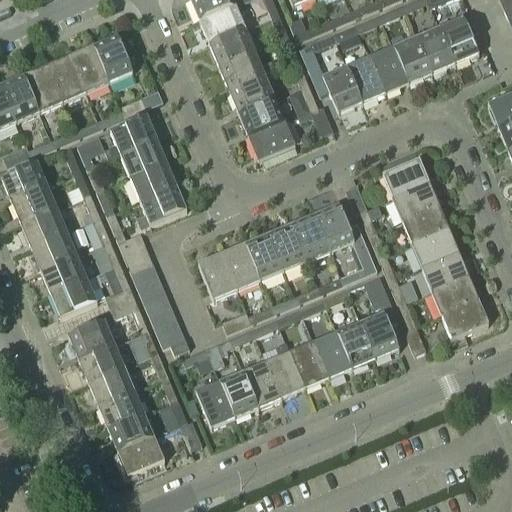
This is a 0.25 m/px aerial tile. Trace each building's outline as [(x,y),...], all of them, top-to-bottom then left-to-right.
[(230,0),(194,0),(189,2),(199,26),(235,11),(230,0)] [(269,0),(261,0),(271,24),(278,20),(269,0)] [(314,0),(286,0),(292,12),(316,3),(314,0)] [(396,0),(390,0),(373,8),(376,15),(399,5),(396,0)] [(452,0),(427,0),(425,1),(428,8),(430,13),(453,3),(452,0)] [(511,0),(505,0),(497,3),(502,14),(511,9),(511,0)] [(425,1),(402,11),(405,18),(428,8),(425,1)] [(373,8),(349,17),(353,25),(376,15),(373,8)] [(511,9),(502,14),(507,24),(511,22),(511,9)] [(235,11),(199,26),(208,49),(245,34),(235,11)] [(402,11),(378,20),(381,28),(405,18),(402,11)] [(349,17),(326,27),(329,35),(353,25),(349,17)] [(278,20),(271,24),(281,47),(288,44),(278,20)] [(378,20),(355,30),(358,38),(381,28),(378,20)] [(463,23),(439,33),(454,70),(478,60),(463,23)] [(299,24),(288,29),(297,49),(329,35),(326,27),(304,37),(299,24)] [(355,30),(332,40),(335,47),(358,38),(355,30)] [(439,33),(416,43),(431,80),(454,70),(439,33)] [(245,34),(208,49),(218,73),(255,58),(245,34)] [(332,40),(299,54),(307,74),(318,69),(313,57),(335,47),(332,40)] [(117,42),(93,52),(109,89),(133,79),(117,42)] [(416,43),(392,53),(408,90),(431,80),(416,43)] [(288,44),(281,47),(291,71),(298,68),(288,44)] [(93,52),(70,62),(86,99),(109,89),(93,52)] [(392,53),(369,63),(384,99),(408,90),(392,53)] [(255,58),(218,73),(228,97),(265,82),(274,78),(269,66),(260,70),(255,58)] [(70,62),(47,71),(63,108),(86,99),(70,62)] [(369,63),(346,72),(361,109),(384,99),(369,63)] [(298,68),(291,71),(300,94),(308,91),(298,68)] [(47,71),(24,81),(40,118),(63,108),(47,71)] [(346,72),(322,83),(337,119),(361,109),(346,72)] [(24,81),(1,91),(16,128),(40,118),(24,81)] [(265,82),(228,97),(238,120),(274,105),(265,82)] [(1,91),(0,91),(0,134),(16,128),(1,91)] [(308,91),(300,94),(310,117),(317,114),(308,91)] [(511,99),(487,110),(497,133),(511,126),(511,99)] [(143,102),(119,112),(121,117),(124,124),(148,114),(143,102)] [(274,105),(238,120),(248,144),(284,128),(274,105)] [(317,114),(310,117),(320,141),(331,136),(322,112),(317,114)] [(121,117),(98,126),(101,134),(124,124),(121,117)] [(116,150),(104,156),(108,166),(120,161),(157,145),(147,121),(110,137),(116,150)] [(98,126),(74,136),(78,144),(101,134),(98,126)] [(511,126),(497,133),(507,157),(511,154),(511,126)] [(284,128),(248,144),(258,167),(294,152),(284,128)] [(74,136),(51,146),(54,153),(78,144),(74,136)] [(157,145),(120,161),(130,184),(167,169),(157,145)] [(51,146),(28,156),(31,163),(54,153),(51,146)] [(84,148),(77,151),(87,175),(94,172),(84,148)] [(26,152),(2,162),(7,174),(31,163),(28,156),(26,152)] [(71,154),(63,157),(73,181),(80,178),(71,154)] [(419,165),(382,180),(392,204),(429,189),(419,165)] [(37,168),(0,183),(0,184),(10,207),(47,192),(37,168)] [(167,169),(130,184),(140,207),(177,192),(167,169)] [(94,172),(87,175),(96,198),(104,195),(94,172)] [(80,178),(73,181),(83,204),(90,201),(80,178)] [(429,189),(392,204),(402,228),(438,212),(429,189)] [(356,191),(344,196),(354,220),(359,218),(366,215),(356,191)] [(47,192),(10,207),(20,231),(57,215),(47,192)] [(145,221),(135,225),(140,235),(187,215),(177,192),(140,207),(145,221)] [(104,195),(96,198),(106,221),(114,218),(104,195)] [(90,201),(83,204),(92,227),(100,224),(90,201)] [(338,210),(314,221),(329,257),(353,247),(347,232),(338,210)] [(438,212),(402,228),(411,251),(448,235),(438,212)] [(57,215),(20,231),(29,254),(67,238),(57,215)] [(366,215),(359,218),(368,241),(375,238),(366,215)] [(106,221),(118,248),(122,259),(145,250),(140,239),(125,245),(114,218),(106,221)] [(314,221),(291,230),(306,267),(329,257),(314,221)] [(100,224),(92,227),(102,250),(110,247),(100,224)] [(352,248),(353,251),(364,247),(356,228),(347,232),(353,247),(352,248)] [(291,230),(267,240),(283,277),(306,267),(291,230)] [(448,235),(411,251),(421,274),(458,259),(448,235)] [(67,238),(29,254),(39,277),(76,261),(67,238)] [(375,238),(368,241),(378,264),(385,261),(375,238)] [(267,240),(244,250),(259,287),(283,277),(267,240)] [(110,247),(102,250),(112,274),(120,270),(110,247)] [(145,250),(122,259),(126,269),(149,259),(145,250)] [(244,250),(221,260),(236,296),(259,287),(244,250)] [(362,273),(340,283),(343,290),(376,276),(368,257),(357,262),(362,273)] [(149,259),(126,269),(131,280),(154,270),(149,259)] [(458,259),(421,274),(431,298),(468,283),(458,259)] [(221,260),(197,270),(213,306),(236,296),(221,260)] [(76,261),(39,277),(49,300),(86,285),(76,261)] [(385,261),(378,264),(388,288),(395,285),(385,261)] [(124,280),(120,270),(112,274),(115,280),(116,283),(124,280)] [(154,270),(131,280),(136,291),(158,281),(154,270)] [(158,281),(136,291),(140,301),(163,292),(158,281)] [(380,282),(346,296),(349,304),(367,296),(374,313),(380,311),(388,330),(398,326),(380,282)] [(340,283),(317,292),(320,300),(343,290),(340,283)] [(468,283),(431,298),(441,321),(478,306),(468,283)] [(96,309),(91,295),(86,285),(49,300),(59,324),(96,309)] [(395,285),(388,288),(398,312),(405,309),(395,285)] [(163,292),(140,301),(144,312),(167,302),(163,292)] [(317,292),(293,302),(297,310),(320,300),(317,292)] [(116,311),(134,304),(129,293),(122,296),(105,303),(110,314),(116,311)] [(346,296),(322,306),(326,313),(349,304),(346,296)] [(167,302),(144,312),(149,322),(171,312),(167,302)] [(293,302),(270,312),(273,320),(297,310),(293,302)] [(134,304),(116,311),(120,322),(131,317),(140,340),(148,337),(134,304)] [(322,306),(299,315),(302,323),(326,313),(322,306)] [(478,306),(441,321),(451,345),(488,329),(478,306)] [(405,309),(398,312),(408,335),(415,332),(405,309)] [(171,312),(149,322),(153,332),(176,323),(171,312)] [(270,312),(247,322),(250,329),(273,320),(270,312)] [(299,315),(275,325),(278,333),(302,323),(299,315)] [(245,318),(222,328),(226,339),(250,329),(247,322),(245,318)] [(383,319),(359,328),(375,365),(398,355),(383,319)] [(176,323),(153,332),(158,343),(180,334),(176,323)] [(275,325),(252,335),(255,343),(278,333),(275,325)] [(104,327),(67,343),(77,367),(114,351),(104,327)] [(359,328),(336,338),(352,375),(375,365),(359,328)] [(415,332),(408,335),(404,337),(413,361),(425,356),(415,332)] [(180,334),(158,343),(162,354),(169,351),(185,344),(180,334)] [(252,335),(228,345),(232,353),(255,343),(252,335)] [(148,337),(140,340),(150,363),(157,360),(148,337)] [(336,338),(313,348),(328,385),(352,375),(336,338)] [(185,344),(169,351),(174,361),(189,355),(185,344)] [(228,345),(205,355),(208,363),(213,374),(223,369),(220,361),(227,358),(226,355),(232,353),(228,345)] [(278,363),(265,368),(281,405),(305,395),(289,358),(285,348),(274,353),(278,363)] [(313,348),(289,358),(305,395),(328,385),(313,348)] [(114,351),(77,367),(87,390),(124,374),(114,351)] [(205,355),(181,365),(184,373),(208,363),(205,355)] [(157,360),(150,363),(160,386),(167,383),(157,360)] [(265,368),(242,378),(258,415),(281,405),(265,368)] [(124,374),(87,390),(97,413),(134,397),(124,374)] [(242,378),(219,388),(234,425),(258,415),(242,378)] [(167,383),(160,386),(170,410),(177,406),(167,383)] [(219,388),(195,398),(210,435),(234,425),(219,388)] [(134,397),(97,413),(107,436),(144,421),(134,397)] [(177,406),(170,410),(179,432),(187,429),(177,406)] [(144,421),(107,436),(117,459),(153,443),(144,421)] [(191,427),(187,429),(179,432),(189,456),(201,451),(191,427)] [(153,443),(117,459),(126,482),(163,467),(153,443)]
